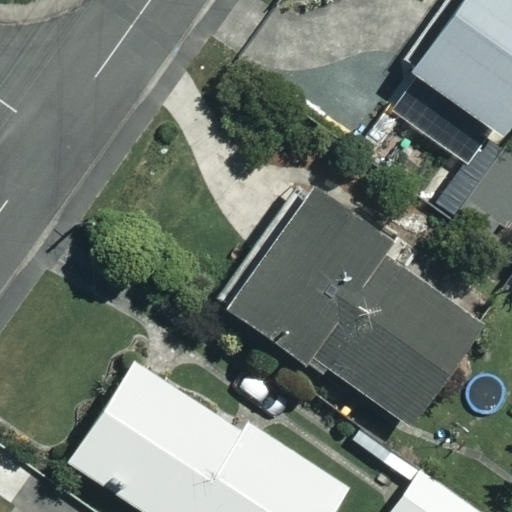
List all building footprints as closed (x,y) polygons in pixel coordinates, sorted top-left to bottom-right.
[(511,80),(511,0),(423,0),(380,58),(475,130),(511,80)] [(511,206),(511,154),(498,144),(451,209),(490,237),(511,206)] [(462,309),(281,193),(209,305),(390,421),(462,309)] [(308,511),(325,486),(115,352),(48,458),(133,511),(308,511)] [(469,511),(409,470),(379,511),(469,511)]
